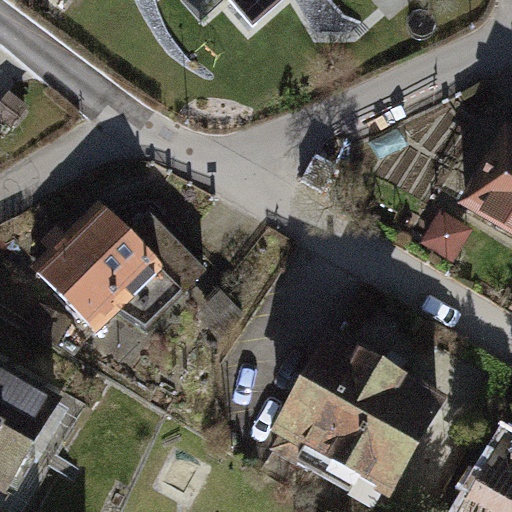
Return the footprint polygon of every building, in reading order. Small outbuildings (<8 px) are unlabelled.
[(224,0),(254,39),(304,0),(224,0)] [(511,161),(474,226),(511,247),(511,161)] [(132,221),(58,290),(136,373),(209,304),(132,221)] [(291,454),(398,511),(418,511),(475,406),(352,340),(291,454)] [(87,421),(4,370),(0,376),(0,490),(32,510),(87,421)] [(511,511),(511,451),(509,449),(474,511),(511,511)]
